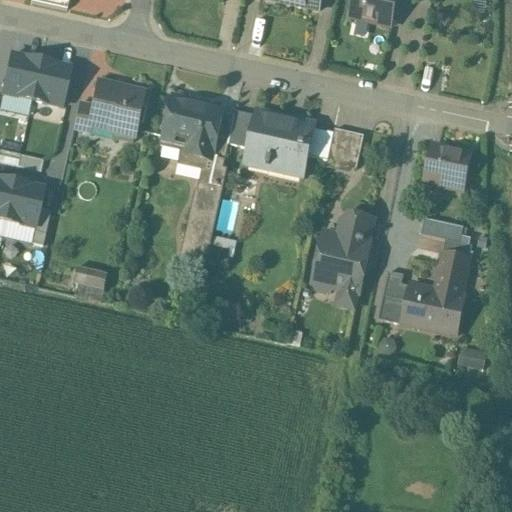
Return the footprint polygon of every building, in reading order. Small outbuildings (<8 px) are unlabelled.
[(66,13),(69,0),(32,0),(31,5),(66,13)] [(260,0),(281,5),(282,4),(318,13),(319,14),(321,0),(260,0)] [(354,0),(350,20),(389,29),(395,0),(354,0)] [(31,103),(40,65),(11,58),(2,97),(31,103)] [(40,65),(31,103),(61,110),(69,71),(40,65)] [(144,95),(98,85),(98,84),(97,84),(92,109),(78,106),(73,131),(90,135),(91,130),(135,140),(146,95),(145,95),(144,95)] [(224,113),(172,101),(162,143),(188,149),(186,158),(212,163),(215,148),(216,148),(223,116),(224,113)] [(259,119),(236,113),(235,118),(228,146),(252,151),(259,119)] [(314,126),(260,115),(252,151),(251,157),(268,161),(267,165),(303,173),(307,158),(313,130),(314,126)] [(223,116),(216,148),(215,148),(212,163),(224,166),(228,146),(235,118),(223,116)] [(333,135),(313,130),(307,158),(327,162),(333,135)] [(364,138),(334,131),(327,162),(327,164),(356,171),(364,138)] [(471,157),(431,148),(425,179),(438,182),(437,188),(464,194),(471,157)] [(0,165),(17,169),(20,158),(0,153),(0,165)] [(40,174),(43,163),(20,158),(17,169),(40,174)] [(212,163),(186,158),(184,167),(208,172),(205,184),(206,184),(203,196),(221,200),(227,171),(223,170),(224,166),(212,163)] [(0,223),(5,225),(14,185),(0,182),(0,223)] [(43,192),(14,185),(5,225),(34,231),(38,211),(43,192)] [(203,196),(197,195),(186,241),(182,259),(206,265),(221,200),(203,196)] [(50,214),(38,211),(34,231),(31,247),(42,249),(50,214)] [(339,237),(339,239),(323,236),(312,285),(317,293),(325,294),(332,290),(358,296),(369,246),(367,246),(372,222),(365,221),(362,215),(356,213),(350,217),(346,235),(344,234),(339,237)] [(463,230),(424,221),(420,238),(445,244),(459,247),(461,239),(463,230)] [(470,241),(461,239),(459,247),(469,249),(469,248),(470,241)] [(459,247),(445,244),(443,256),(469,261),(472,249),(469,248),(469,249),(459,247)] [(435,294),(411,289),(409,288),(409,289),(401,287),(403,278),(388,275),(378,323),(456,339),(464,299),(462,298),(469,261),(443,256),(440,271),(435,274),(433,282),(436,286),(435,294)] [(106,281),(74,274),(75,271),(74,271),(70,287),(71,287),(72,286),(103,293),(104,294),(107,278),(106,278),(106,281)]
